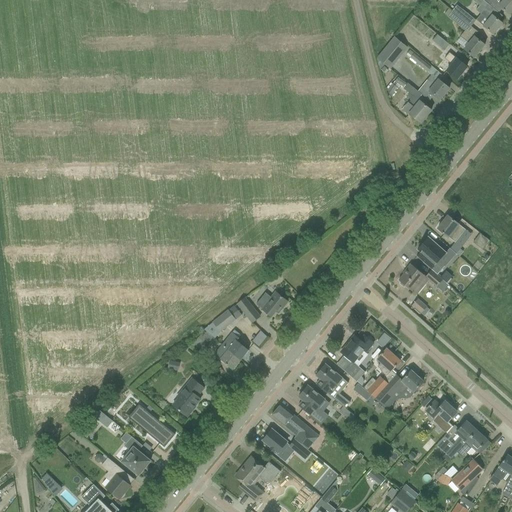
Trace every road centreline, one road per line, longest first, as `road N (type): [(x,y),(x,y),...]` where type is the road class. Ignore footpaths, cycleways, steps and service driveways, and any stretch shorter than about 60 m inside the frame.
road 1 (residential): [(191,477),(352,281)]
road 2 (unclassified): [(511,424),(352,281)]
road 3 (unclassified): [(425,144),(382,105),(355,0)]
road 4 (residential): [(352,281),(446,166)]
road 5 (residential): [(511,37),(425,144)]
